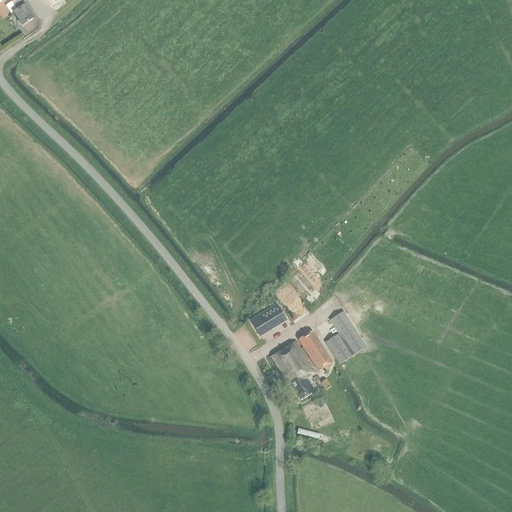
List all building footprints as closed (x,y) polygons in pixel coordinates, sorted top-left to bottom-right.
[(32,19),(20,2),(13,7),(16,10),(13,13),(22,26),(32,19)] [(260,337),(286,321),(276,304),(250,320),(260,337)] [(339,335),(325,344),(339,365),(366,347),(343,312),(330,321),(339,335)] [(317,373),(332,364),(312,331),(297,341),(317,373)] [(295,342),(268,359),(285,386),(289,384),(300,401),(310,395),(309,393),(313,391),(307,382),(306,383),(305,380),(315,374),(295,342)] [(331,387),(326,380),(320,384),(325,391),(331,387)]
